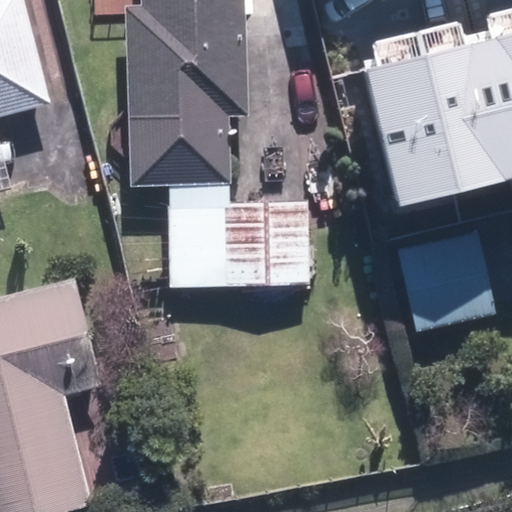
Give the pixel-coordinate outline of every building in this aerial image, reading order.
[(0,0),(0,110),(52,97),(25,0),(0,0)] [(147,0),(147,5),(131,5),(136,177),(174,176),(177,279),(307,276),(305,204),(232,206),(229,107),(245,106),(242,0),(147,0)] [(511,34),(478,43),(511,178),(511,34)] [(422,56),(455,192),(511,178),(478,43),(422,56)] [(367,70),(401,206),(455,192),(422,56),(367,70)] [(401,250),(418,324),(494,307),(476,233),(401,250)] [(76,275),(0,294),(0,511),(27,511),(92,496),(64,388),(102,378),(76,275)]
